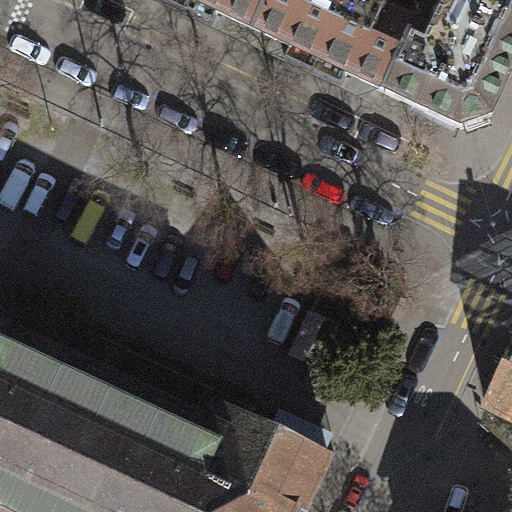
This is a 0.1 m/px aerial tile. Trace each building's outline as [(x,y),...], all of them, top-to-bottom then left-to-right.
[(184,0),(256,34),(271,0),(184,0)] [(417,30),(414,29),(388,16),(392,6),(377,0),(271,0),(256,34),(387,94),(417,30)] [(511,74),(511,2),(506,0),(420,0),(426,3),(414,29),(417,30),(387,94),(463,130),(491,119),(511,74)] [(380,303),(329,279),(312,313),(372,342),(385,316),(380,303)] [(0,511),(306,511),(330,462),(228,414),(215,442),(190,430),(195,420),(4,331),(0,339),(0,511)] [(511,355),(486,411),(511,422),(511,355)]
